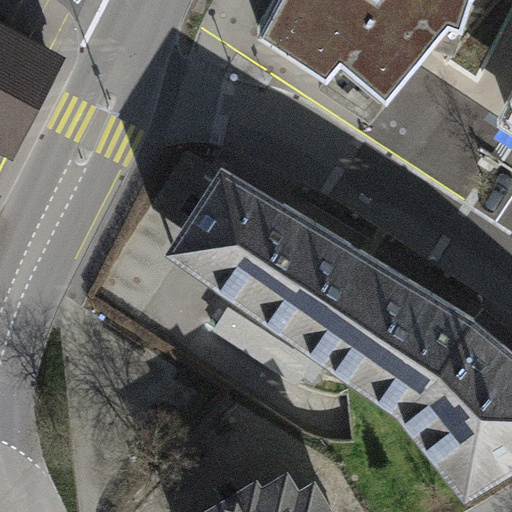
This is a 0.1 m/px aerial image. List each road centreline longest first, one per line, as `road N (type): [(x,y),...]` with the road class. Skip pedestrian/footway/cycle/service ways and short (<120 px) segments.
road 1 (residential): [(125,61),(250,112),(511,270)]
road 2 (tertiary): [(0,342),(125,61)]
